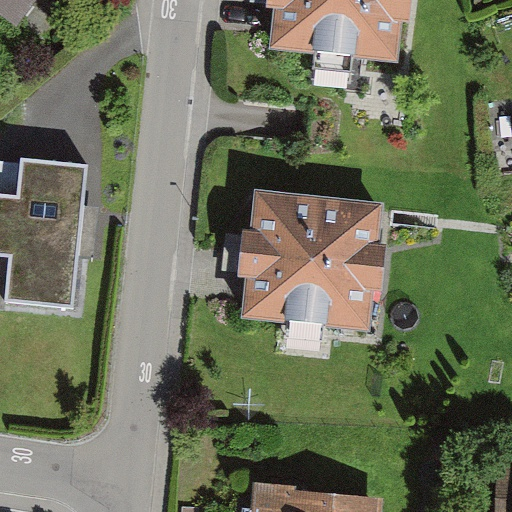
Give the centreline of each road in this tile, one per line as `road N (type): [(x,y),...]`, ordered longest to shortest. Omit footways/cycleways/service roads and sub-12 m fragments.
road 1 (residential): [(179,0),(128,486)]
road 2 (residential): [(128,486),(0,467)]
